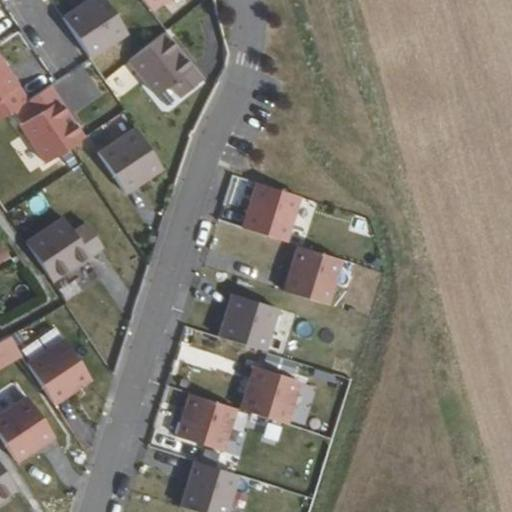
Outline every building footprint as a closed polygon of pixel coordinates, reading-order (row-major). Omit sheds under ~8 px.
[(101,0),(88,0),(60,19),(86,57),(123,34),(101,0)] [(139,0),(149,11),(161,0),(139,0)] [(199,81),(161,33),(128,60),(156,96),(168,86),(178,98),(199,81)] [(0,96),(15,87),(0,64),(0,96)] [(42,162),(68,146),(80,138),(47,86),(24,102),(33,115),(17,124),(42,162)] [(124,193),(161,168),(135,130),(98,154),(124,193)] [(299,196),(257,183),(256,183),(242,229),(284,242),(299,196)] [(24,245),(50,283),(101,249),(86,226),(72,234),(63,220),(24,245)] [(2,241),(0,242),(0,263),(11,257),(2,241)] [(341,261),(298,247),(284,293),(326,306),(341,261)] [(218,338),(263,352),(276,309),(231,295),(218,338)] [(0,341),(0,369),(24,356),(12,334),(0,341)] [(26,366),(51,404),(89,380),(64,341),(26,366)] [(206,368),(239,375),(242,363),(209,356),(206,368)] [(240,411),(285,425),(299,383),(254,369),(240,411)] [(234,410),(190,395),(175,438),(221,452),(234,410)] [(0,416),(0,441),(14,463),(51,439),(27,400),(0,416)] [(194,463),(180,508),(192,511),(226,511),(237,477),(194,463)] [(0,499),(15,490),(0,467),(0,499)]
